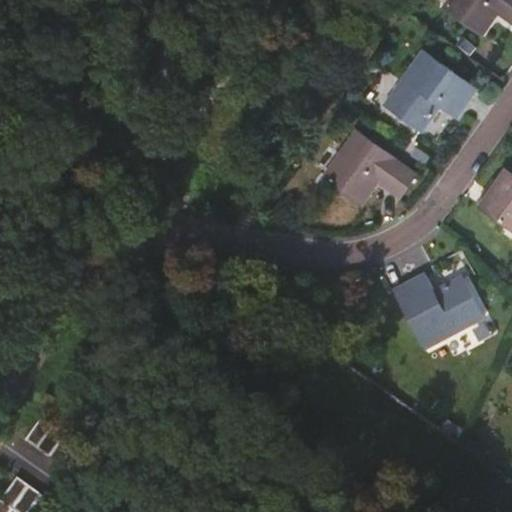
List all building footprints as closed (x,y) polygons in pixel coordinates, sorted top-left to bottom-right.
[(511,20),(511,0),(450,0),(446,6),(482,32),(497,10),(511,20)] [(458,116),(478,88),(426,51),(387,105),(423,130),(442,105),(458,116)] [(400,196),(417,172),(357,131),(326,175),(362,201),(377,179),(400,196)] [(511,224),(511,170),(509,168),(483,204),(511,224)] [(396,289),(428,345),(484,315),(463,275),(436,289),(427,272),(396,289)] [(66,402),(48,393),(40,409),(58,418),(66,402)] [(93,453),(43,417),(27,439),(77,474),(93,453)] [(18,475),(2,498),(21,511),(47,511),(55,501),(18,475)] [(21,511),(2,498),(0,500),(0,511),(21,511)]
